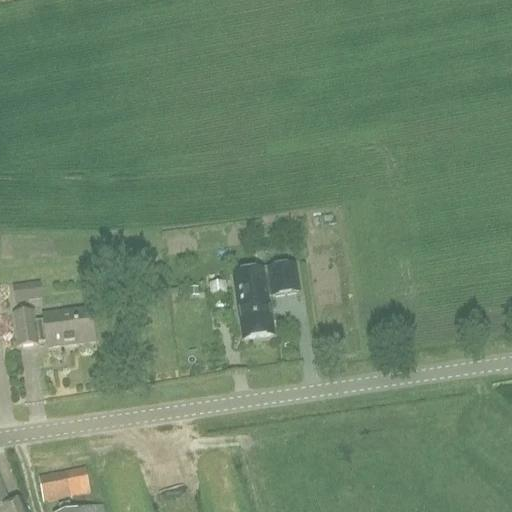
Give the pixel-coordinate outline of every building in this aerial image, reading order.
[(244,341),(273,337),(267,296),(273,295),(274,300),(296,298),(291,266),(271,268),(271,272),(261,273),(260,269),(234,273),(244,341)] [(227,304),(226,293),(224,283),(211,285),(214,306),(227,304)] [(42,302),(40,285),(12,289),(14,305),(42,302)] [(47,350),(95,344),(91,312),(43,318),(44,326),(34,327),(33,314),(14,316),(18,348),(36,346),(36,343),(46,342),(47,350)] [(44,504),(89,494),(84,470),(38,480),(44,504)] [(9,505),(0,482),(0,511),(27,511),(22,500),(9,505)]
